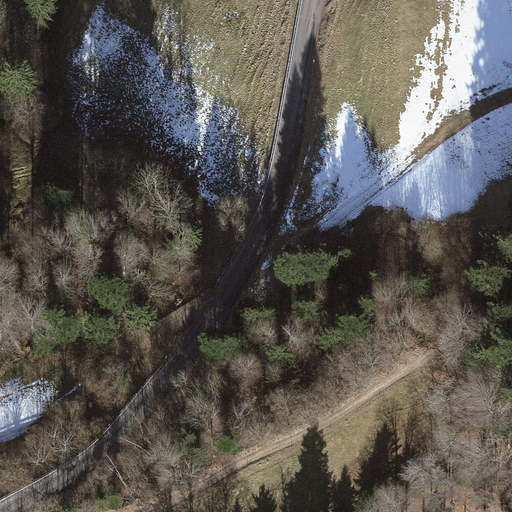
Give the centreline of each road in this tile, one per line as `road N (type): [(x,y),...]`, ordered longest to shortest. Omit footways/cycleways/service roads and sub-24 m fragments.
road 1 (residential): [(311,0),(286,154),(260,236),(205,328),(70,466),(0,509)]
road 2 (track): [(143,511),(313,431),(511,297)]
road 3 (track): [(205,328),(343,210),(472,118),(511,102)]
